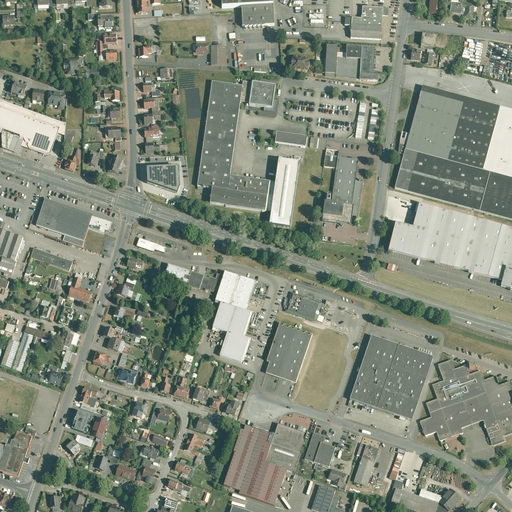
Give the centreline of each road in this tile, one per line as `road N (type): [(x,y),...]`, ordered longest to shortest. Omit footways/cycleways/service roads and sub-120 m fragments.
road 1 (unclassified): [(266,396),(435,450),(491,484)]
road 2 (secondary): [(131,205),(352,281)]
road 3 (tertiary): [(125,0),(131,205)]
road 4 (unclassified): [(368,268),(394,91)]
road 5 (tertiary): [(131,205),(76,372)]
road 6 (secondary): [(373,288),(511,333)]
road 7 (secondary): [(0,161),(131,205)]
road 8 (unclassified): [(394,91),(293,79),(284,82),(280,106)]
road 9 (unknown): [(396,74),(511,104)]
